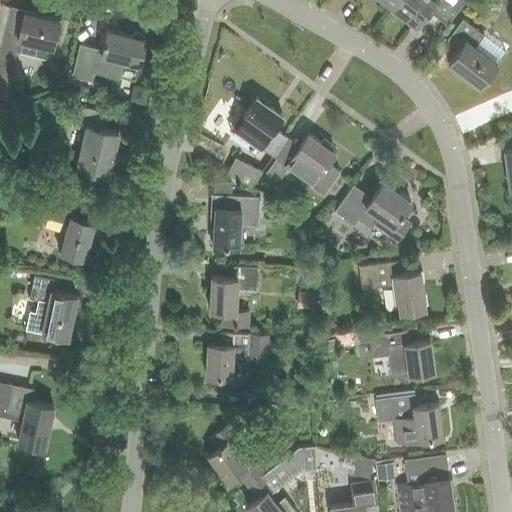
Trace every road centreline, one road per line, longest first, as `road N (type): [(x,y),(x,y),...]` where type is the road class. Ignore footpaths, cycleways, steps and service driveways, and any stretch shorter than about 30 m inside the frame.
road 1 (residential): [(506,511),(457,180),(432,109),(389,65),(271,0)]
road 2 (residential): [(127,511),(156,211),(206,0)]
